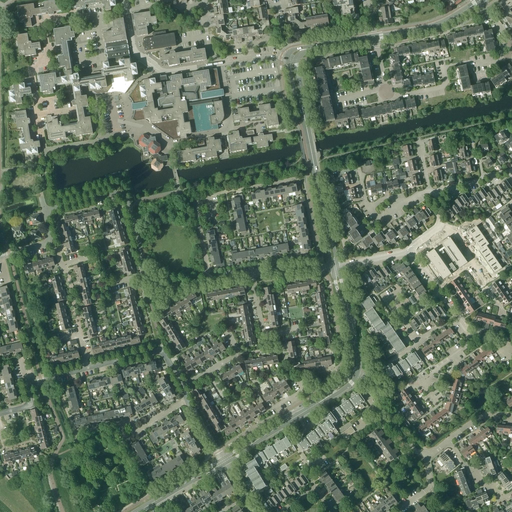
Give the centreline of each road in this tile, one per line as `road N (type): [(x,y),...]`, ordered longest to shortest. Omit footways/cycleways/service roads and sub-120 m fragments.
road 1 (residential): [(319,268),(301,177),(225,192)]
road 2 (tertiary): [(334,267),(302,110)]
road 3 (tertiary): [(223,460),(354,372)]
road 4 (residential): [(116,120),(170,144),(230,127)]
